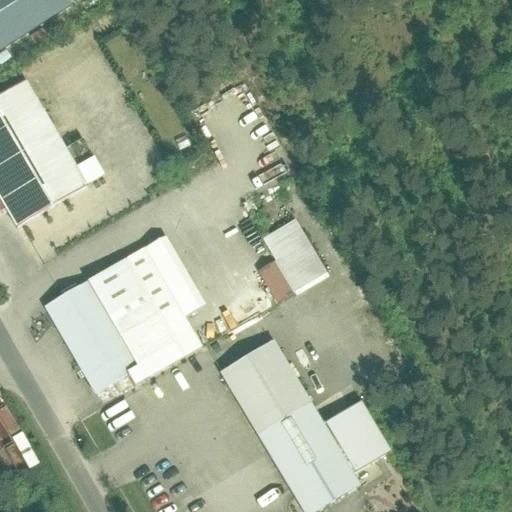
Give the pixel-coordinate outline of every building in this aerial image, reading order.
[(0,0),(0,48),(68,6),(64,0),(0,0)] [(25,86),(0,100),(0,204),(17,233),(86,192),(82,184),(104,171),(81,131),(59,144),(25,86)] [(297,222),(264,240),(294,296),(327,278),(297,222)] [(164,238),(43,306),(94,396),(119,382),(127,388),(197,348),(178,314),(200,302),(164,238)] [(272,344),(222,373),(304,511),(315,511),(357,488),(351,478),(387,456),(357,405),(320,426),(272,344)] [(9,397),(0,401),(0,482),(41,464),(9,397)]
